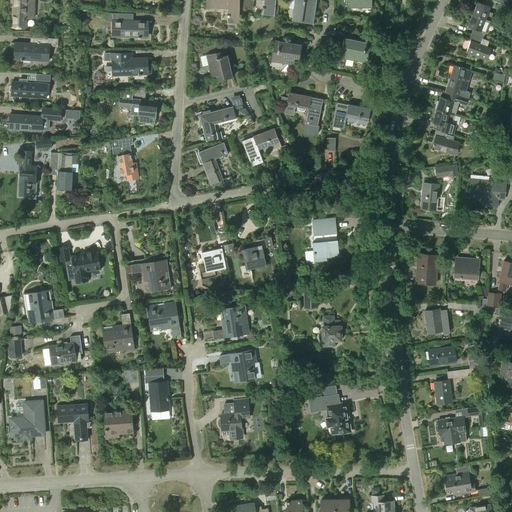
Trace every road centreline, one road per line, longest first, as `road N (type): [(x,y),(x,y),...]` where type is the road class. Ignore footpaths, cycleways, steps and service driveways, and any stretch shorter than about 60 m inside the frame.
road 1 (residential): [(74,308),(121,297),(112,213),(0,234)]
road 2 (residential): [(413,467),(391,232)]
road 3 (residential): [(173,203),(395,168)]
road 4 (residential): [(200,472),(413,467)]
road 5 (residential): [(173,203),(181,0)]
road 6 (residential): [(408,92),(323,70),(329,0)]
road 7 (residential): [(200,472),(191,351)]
road 8 (residential): [(511,237),(391,232)]
